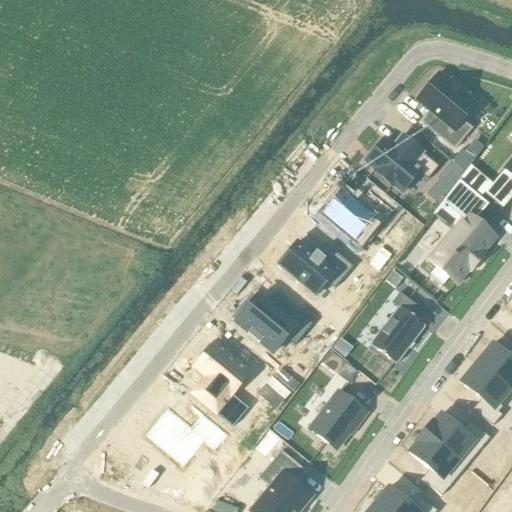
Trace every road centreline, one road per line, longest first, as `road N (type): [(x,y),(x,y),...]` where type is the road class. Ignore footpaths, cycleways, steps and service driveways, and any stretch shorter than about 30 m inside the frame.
road 1 (residential): [(511,72),(447,51),(417,55),(74,479)]
road 2 (residential): [(511,270),(329,511)]
